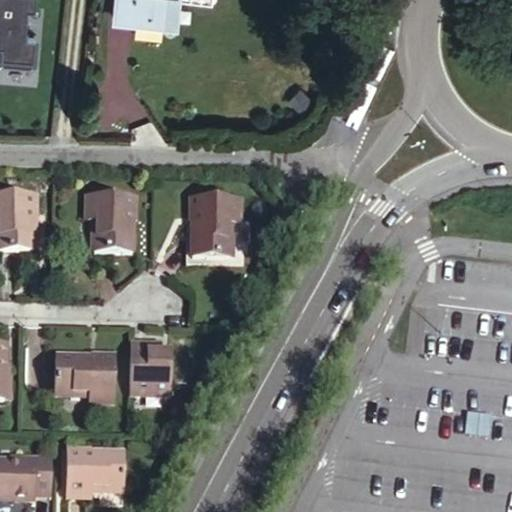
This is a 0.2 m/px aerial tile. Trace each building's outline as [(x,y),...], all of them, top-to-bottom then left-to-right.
[(0,0),(0,40),(3,41),(1,61),(31,63),(32,44),(35,0),(0,0)] [(113,0),(111,19),(179,27),(180,0),(113,0)] [(131,258),(131,224),(127,225),(127,198),(85,197),(85,224),(90,224),(90,257),(131,258)] [(0,257),(30,258),(30,226),(26,227),(26,201),(0,200),(0,257)] [(191,233),(190,264),(227,264),(227,233),(235,233),(234,208),(193,207),(193,232),(191,233)] [(124,346),(123,400),(164,401),(166,354),(155,354),(155,346),(124,346)] [(82,356),(82,360),(82,363),(108,364),(108,356),(82,356)] [(50,359),(49,397),(82,398),(81,405),(107,406),(108,364),(82,363),(82,360),(50,359)] [(59,459),(58,502),(83,502),(83,496),(116,496),(117,456),(82,456),(83,459),(59,459)] [(0,462),(0,470),(22,472),(22,464),(0,462)] [(21,502),(42,503),(42,464),(22,464),(22,472),(0,470),(0,507),(22,508),(21,502)]
